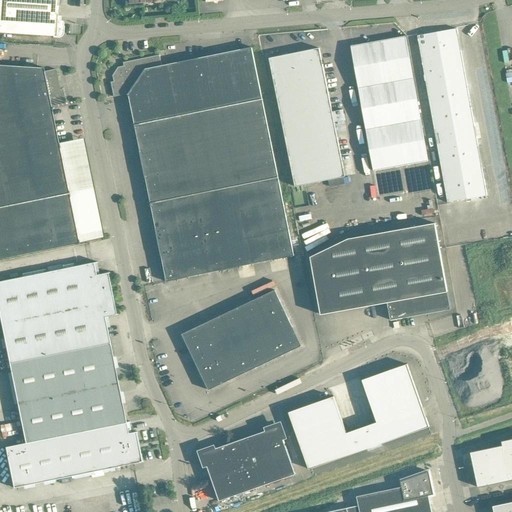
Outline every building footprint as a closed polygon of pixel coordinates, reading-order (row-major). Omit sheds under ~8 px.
[(0,0),(0,32),(52,36),(53,37),(56,38),(60,38),(64,34),(64,31),(64,27),(60,26),(60,16),(57,16),(58,0),(0,0)] [(487,196),(459,38),(457,29),(418,36),(448,203),(487,196)] [(428,161),(408,46),(406,36),(351,46),(374,171),(428,161)] [(294,255),(263,100),(252,48),(162,66),(160,55),(123,63),(124,66),(118,67),(113,76),(114,82),(111,82),(114,97),(129,94),(167,281),(294,255)] [(295,187),(345,177),(334,124),(344,121),(343,110),(333,112),(319,49),(269,58),(295,187)] [(50,107),(65,104),(62,89),(58,90),(56,81),(58,81),(56,69),(43,72),(43,68),(0,65),(0,259),(78,243),(50,107)] [(451,310),(437,234),(435,223),(348,239),(311,257),(321,315),(387,303),(391,320),(451,310)] [(117,314),(114,315),(105,274),(109,273),(109,272),(95,275),(93,263),(97,263),(97,262),(0,281),(0,320),(9,363),(33,485),(143,461),(142,461),(138,462),(133,437),(137,436),(136,432),(127,434),(125,423),(126,423),(130,422),(129,421),(125,422),(104,317),(117,314)] [(182,334),(209,390),(302,346),(275,290),(182,334)] [(362,427),(369,448),(429,427),(407,364),(362,380),(377,422),(362,427)] [(369,448),(362,427),(347,433),(334,396),(289,412),(309,469),(369,448)] [(241,440),(249,464),(258,488),(296,474),(279,426),(241,440)] [(511,479),(511,439),(502,441),(502,446),(470,452),(478,487),(511,479)] [(211,477),(249,464),(241,440),(206,452),(204,457),(211,477)] [(219,501),(258,488),(249,464),(211,477),(219,501)] [(400,481),(401,487),(289,511),(288,511),(431,511),(428,496),(434,494),(429,471),(400,481)] [(494,511),(511,511),(511,502),(493,506),(494,511)]
